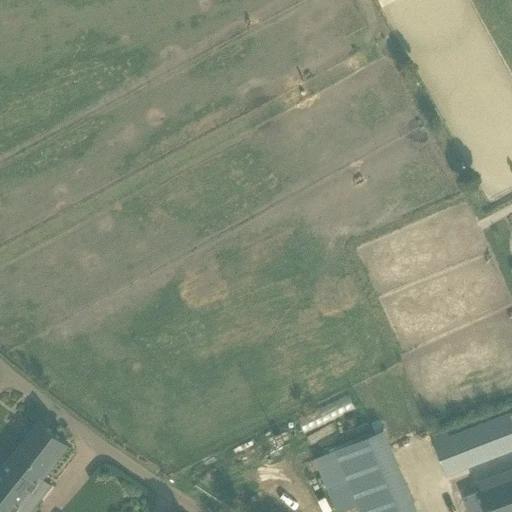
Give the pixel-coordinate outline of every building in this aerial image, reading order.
[(447,475),(511,449),(511,419),(509,412),(448,436),(447,432),(432,438),(447,475)] [(38,421),(8,459),(39,483),(28,495),(31,498),(39,504),(54,486),(43,477),(68,445),(38,421)] [(335,449),(357,506),(359,511),(419,511),(384,428),(335,449)] [(0,469),(0,511),(1,511),(15,511),(28,495),(39,483),(8,459),(0,469)] [(486,511),(511,511),(511,468),(475,482),(486,511)]
